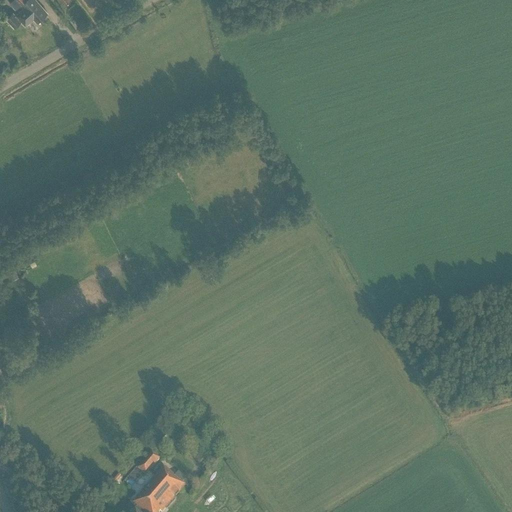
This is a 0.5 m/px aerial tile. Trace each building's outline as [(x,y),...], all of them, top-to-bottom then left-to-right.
[(48,14),(35,0),(27,0),(21,6),(24,9),(16,16),(13,14),(7,20),(14,28),(22,22),(26,26),(34,19),(37,23),(48,14)] [(21,5),(21,6),(27,0),(14,0),(10,4),(16,10),(21,5)] [(14,270),(6,274),(9,279),(17,275),(14,270)] [(25,362),(17,350),(5,358),(2,355),(0,356),(0,376),(18,365),(19,366),(25,362)] [(187,411),(183,407),(174,418),(178,422),(187,411)] [(145,475),(159,460),(152,453),(138,469),(145,475)] [(162,511),(185,486),(164,468),(133,504),(131,502),(121,511),(162,511)]
